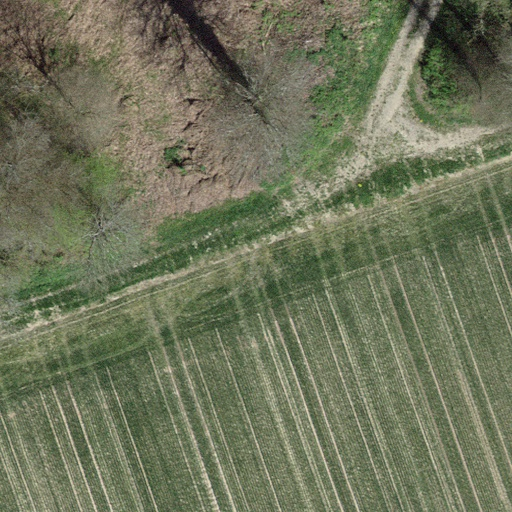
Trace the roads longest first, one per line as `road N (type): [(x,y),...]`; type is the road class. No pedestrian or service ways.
road 1 (track): [(511,125),(0,299)]
road 2 (track): [(425,0),(323,184)]
